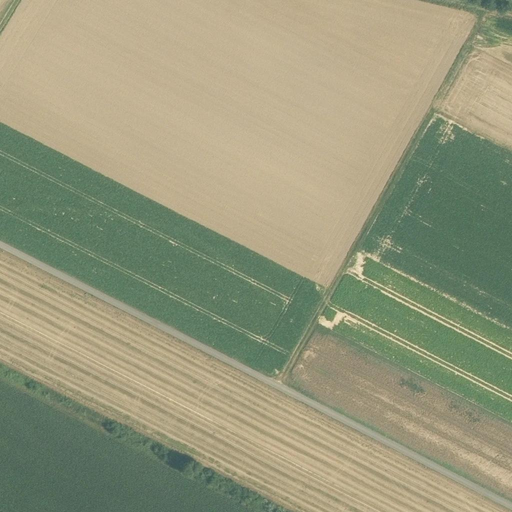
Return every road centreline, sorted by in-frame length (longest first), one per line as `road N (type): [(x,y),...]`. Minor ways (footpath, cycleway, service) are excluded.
road 1 (track): [(511,507),(0,245)]
road 2 (track): [(480,20),(276,386)]
